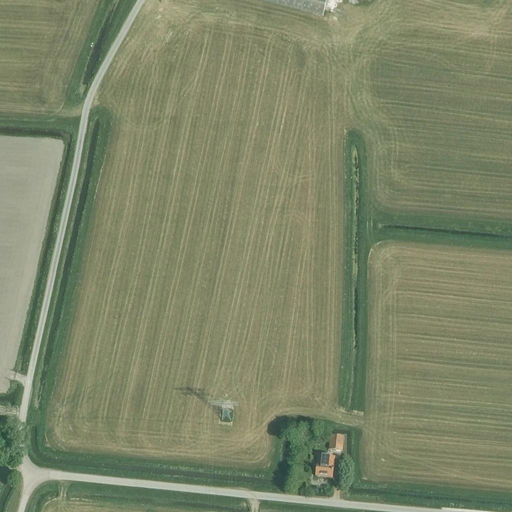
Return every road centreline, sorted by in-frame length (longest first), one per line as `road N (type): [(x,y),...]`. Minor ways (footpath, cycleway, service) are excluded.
road 1 (unclassified): [(30,473),(21,457),(22,414),(85,110),(140,0)]
road 2 (unclassified): [(425,511),(30,473)]
